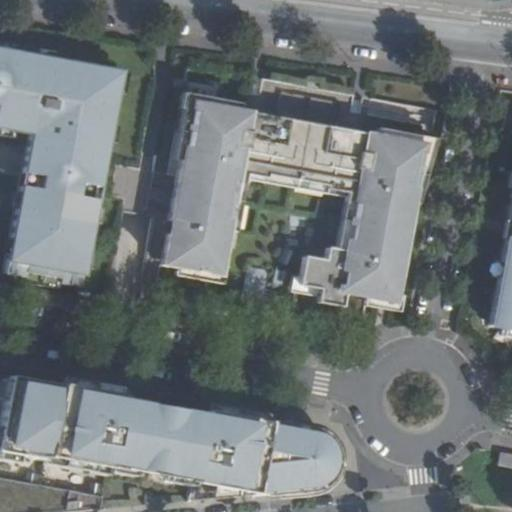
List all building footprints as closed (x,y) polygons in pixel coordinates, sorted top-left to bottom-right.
[(80,286),(95,198),(78,195),(80,183),(97,186),(116,79),(65,68),(66,60),(0,48),(0,127),(29,133),(21,173),(39,175),(36,188),(19,185),(3,271),(25,275),(26,266),(61,272),(59,282),(80,286)] [(65,68),(116,79),(117,70),(66,60),(65,68)] [(384,271),(397,273),(420,142),(367,132),(362,138),(347,133),(349,122),(338,121),(337,127),(275,117),(277,110),(266,108),(261,119),(247,116),(248,111),(193,102),(170,218),(176,221),(175,233),(186,236),(184,253),(220,261),(223,245),(232,247),(235,232),(225,229),(227,220),(224,219),(231,179),(243,180),(244,171),(324,184),(327,188),(347,190),(347,199),(355,201),(349,244),(345,243),(343,251),(328,248),(325,261),(320,260),(314,286),(312,294),(338,299),(340,289),(379,298),(384,271)] [(21,173),(19,185),(36,188),(39,175),(21,173)] [(78,195),(95,198),(97,186),(80,183),(78,195)] [(186,236),(175,233),(167,232),(160,267),(206,277),(208,269),(219,271),(220,261),(184,253),(186,236)] [(511,241),(505,240),(490,327),(511,330),(511,241)] [(292,282),(314,286),(320,260),(297,256),(292,282)] [(25,275),(59,282),(61,272),(26,266),(25,275)] [(392,301),(397,273),(384,271),(379,298),(392,301)] [(60,386),(6,376),(0,409),(0,452),(42,461),(43,458),(104,469),(105,465),(162,475),(187,480),(187,486),(186,507),(295,500),(323,497),(335,491),(342,483),(346,475),(348,468),(348,459),(345,451),(337,440),(327,434),(315,431),(304,429),(257,422),(206,413),(200,411),(198,418),(173,414),(142,408),(117,403),(118,397),(112,395),(60,386)] [(61,380),(60,386),(112,395),(113,389),(61,380)] [(118,397),(117,403),(142,408),(143,401),(118,397)] [(174,406),(173,414),(198,418),(200,411),(174,406)] [(258,416),(208,406),(206,413),(257,422),(258,416)] [(511,457),(501,455),(498,469),(511,471),(511,457)] [(187,480),(162,475),(161,481),(187,486),(187,480)] [(0,511),(79,511),(98,510),(100,498),(0,479),(0,511)]
